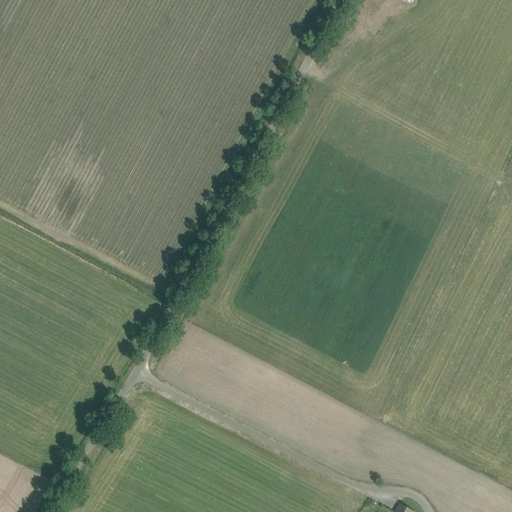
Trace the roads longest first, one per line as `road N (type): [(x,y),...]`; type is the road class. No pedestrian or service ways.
road 1 (unclassified): [(46,511),(200,260),(341,0)]
road 2 (unknown): [(424,511),(405,486),(343,474),(135,367)]
